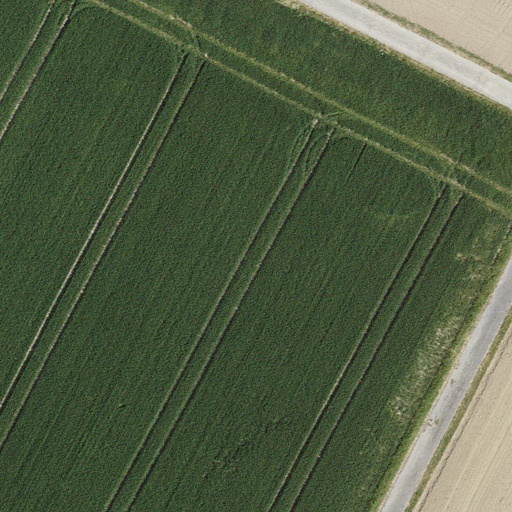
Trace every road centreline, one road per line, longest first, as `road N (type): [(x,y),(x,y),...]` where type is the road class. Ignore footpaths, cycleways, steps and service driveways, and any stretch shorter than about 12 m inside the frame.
road 1 (track): [(511,292),(399,511)]
road 2 (track): [(511,99),(318,0)]
